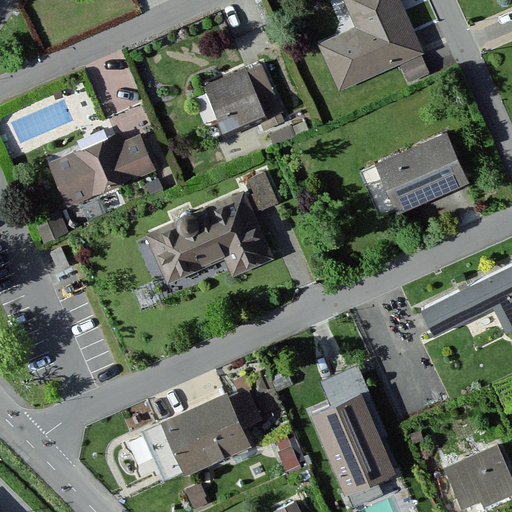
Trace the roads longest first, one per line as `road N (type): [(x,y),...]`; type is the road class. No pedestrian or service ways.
road 1 (residential): [(89,405),(511,218)]
road 2 (residential): [(89,405),(0,201)]
road 3 (residential): [(0,87),(196,0)]
road 4 (unclassified): [(511,154),(444,0)]
